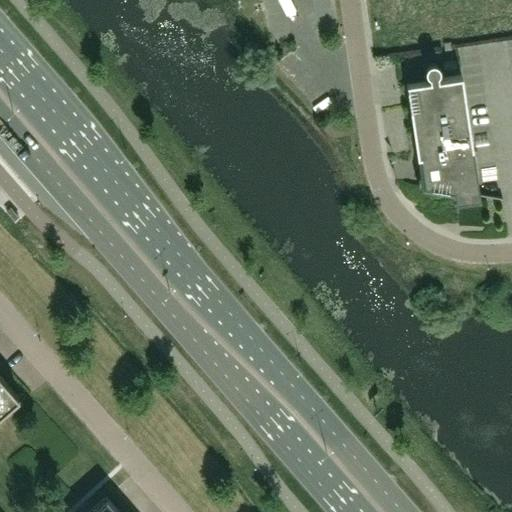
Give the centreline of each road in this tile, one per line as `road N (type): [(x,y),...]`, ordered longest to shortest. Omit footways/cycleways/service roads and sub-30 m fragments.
road 1 (primary): [(403,511),(0,47)]
road 2 (primary): [(0,120),(343,511)]
road 3 (residential): [(511,252),(447,249),(386,203),(349,0)]
road 4 (unclassified): [(176,511),(0,307)]
